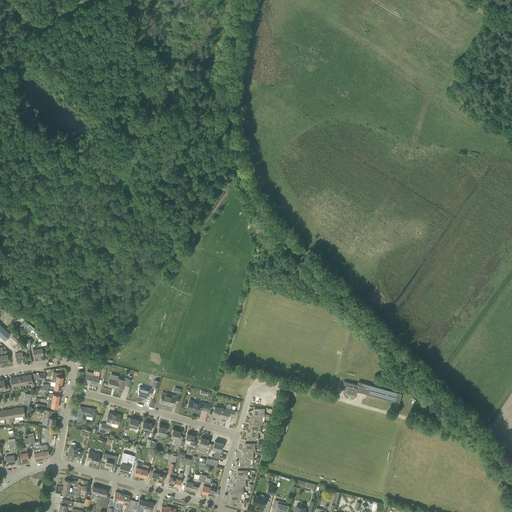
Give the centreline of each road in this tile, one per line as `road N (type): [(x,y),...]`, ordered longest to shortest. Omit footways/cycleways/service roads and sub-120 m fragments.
road 1 (residential): [(236,434),(69,388)]
road 2 (tertiary): [(216,506),(56,463)]
